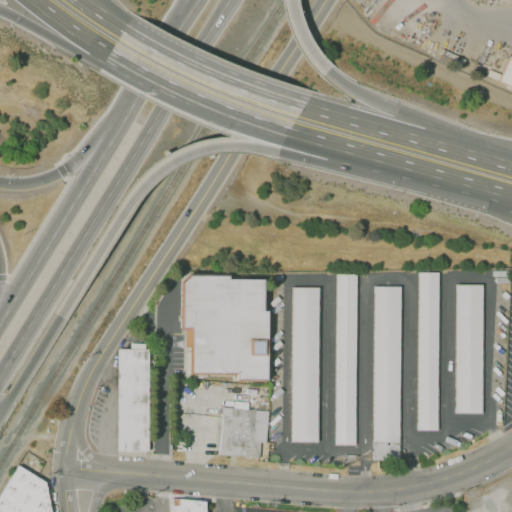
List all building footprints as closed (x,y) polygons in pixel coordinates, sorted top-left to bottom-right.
[(508,60),(511,61),(511,87),(500,83),(508,60)] [(437,272),(421,272),(421,430),(437,430),(437,272)] [(357,274),(339,274),(338,443),(356,443),(357,274)] [(256,281),(221,281),(221,278),(182,278),(174,284),(174,330),(183,330),(184,375),(228,376),(229,382),(260,384),(261,313),(256,312),(256,281)] [(484,286),(460,285),(458,416),(482,416),(484,286)] [(320,287),(293,287),(292,443),(318,443),(320,287)] [(401,287),(376,287),(377,463),(403,463),(401,287)] [(118,351),(151,351),(151,451),(118,451),(118,351)] [(221,408),(271,412),(266,459),(216,455),(221,408)] [(0,511),(0,498),(20,465),(47,483),(52,511),(0,511)] [(175,511),(175,498),(208,500),(208,511),(175,511)]
